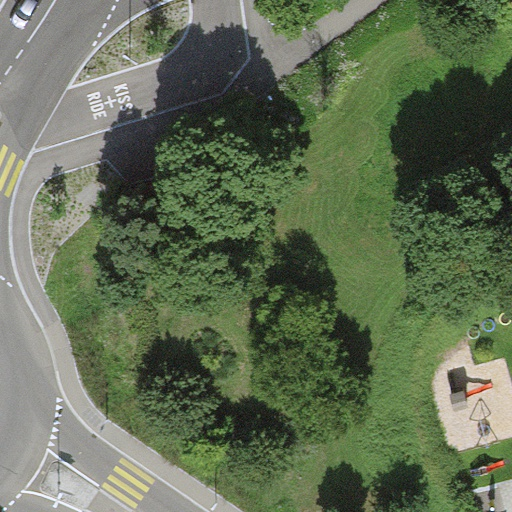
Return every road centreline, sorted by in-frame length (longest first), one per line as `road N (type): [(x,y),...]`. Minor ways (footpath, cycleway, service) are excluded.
road 1 (tertiary): [(20,450),(32,413),(31,374),(0,314)]
road 2 (residential): [(64,0),(0,111)]
